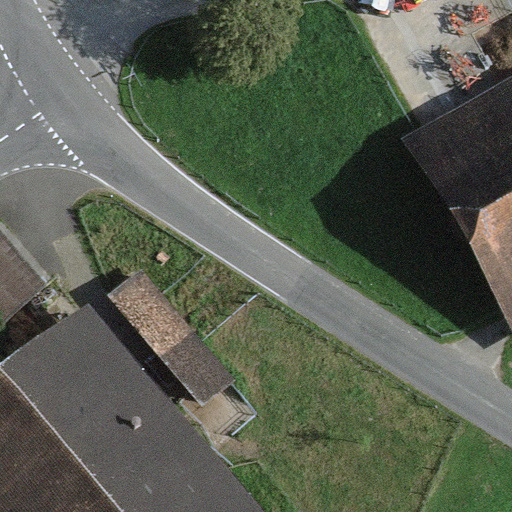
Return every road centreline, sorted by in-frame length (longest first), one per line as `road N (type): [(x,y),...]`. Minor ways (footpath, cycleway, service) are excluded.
road 1 (tertiary): [(511,420),(144,179),(61,98)]
road 2 (track): [(266,0),(163,16),(42,65)]
